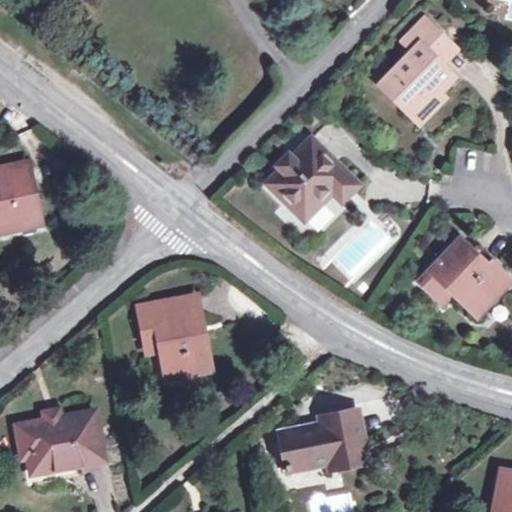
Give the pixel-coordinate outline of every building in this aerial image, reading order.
[(389,54),(398,65),(380,84),(410,114),(434,89),(438,93),(452,77),(439,65),(432,58),(447,43),(422,18),(389,54)] [(454,49),(447,43),(432,58),(439,65),(454,49)] [(438,93),(434,89),(410,114),(420,123),(444,98),(438,93)] [(271,162),(276,167),(261,182),(296,218),(316,199),(312,194),(320,185),(335,200),(352,183),(306,136),(286,157),(281,153),(271,162)] [(25,165),(0,170),(0,231),(37,223),(25,165)] [(457,240),(415,281),(439,305),(450,295),(474,319),(509,284),(474,249),(470,253),(457,240)] [(196,298),(138,309),(146,354),(161,351),(166,380),(210,372),(196,298)] [(20,446),(30,444),(32,455),(34,473),(25,475),(27,484),(53,480),(51,469),(103,459),(94,410),(56,417),(57,422),(46,423),(45,419),(16,425),(20,446)] [(56,411),(45,413),(45,419),(46,423),(57,422),(56,417),(56,411)] [(320,425),(279,433),(285,471),(336,462),(338,469),(367,463),(356,411),(327,417),(330,430),(322,432),(320,425)] [(30,444),(20,446),(22,457),(32,455),(30,444)] [(511,511),(511,474),(500,472),(492,511),(511,511)]
